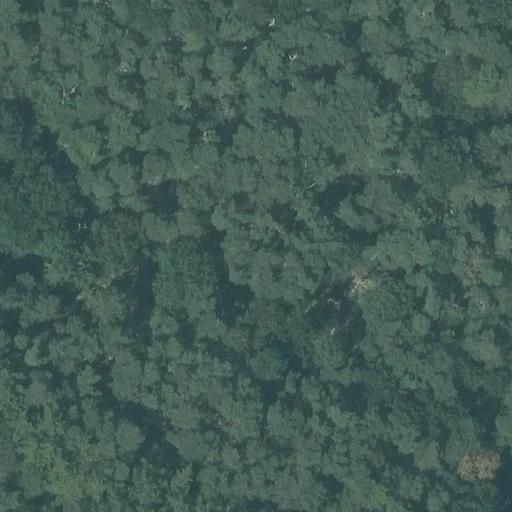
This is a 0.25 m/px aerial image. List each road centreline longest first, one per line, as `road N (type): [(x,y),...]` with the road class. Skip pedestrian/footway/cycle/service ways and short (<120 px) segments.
road 1 (track): [(339,326),(91,190),(0,178)]
road 2 (unknown): [(511,411),(356,351),(339,326)]
